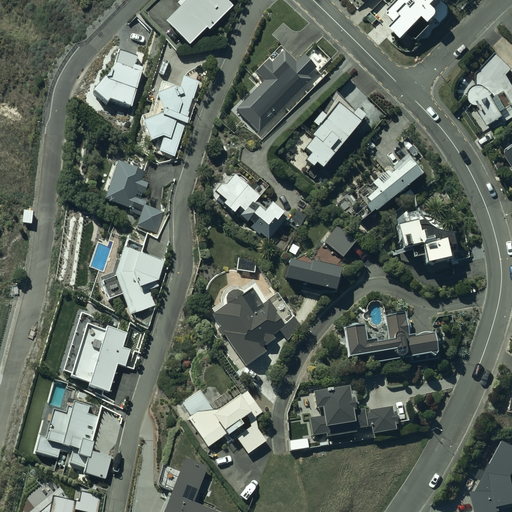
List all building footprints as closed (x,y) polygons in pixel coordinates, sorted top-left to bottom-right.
[(180,8),(164,25),(188,49),(206,30),(208,32),(231,8),(227,4),(231,0),(180,0),(176,4),(180,8)] [(398,0),(387,12),(388,13),(386,15),(395,24),(389,30),(402,42),(407,36),(413,41),(415,40),(416,41),(431,27),(430,26),(436,19),(437,19),(437,18),(437,17),(437,16),(437,15),(437,14),(436,14),(436,13),(431,9),(440,0),(398,0)] [(102,79),(85,107),(97,116),(102,111),(127,116),(128,109),(131,110),(143,69),(135,67),(138,56),(117,52),(113,69),(109,73),(110,75),(104,81),(102,79)] [(263,84),(236,111),(259,134),(310,81),(307,77),(315,69),(302,57),(294,65),(280,52),(269,64),(267,62),(254,75),(263,84)] [(511,71),(497,55),(476,76),(477,89),(476,89),(475,89),(474,90),(473,90),(472,91),(471,91),(471,92),(470,93),(470,94),(469,94),(469,95),(469,96),(469,97),(468,98),(468,99),(469,100),(469,101),(469,102),(469,103),(470,103),(470,104),(471,105),(471,106),(472,106),(473,107),(474,108),(475,108),(476,108),(477,108),(478,108),(479,108),(481,111),(478,113),(488,129),(490,128),(496,130),(501,127),(506,129),(506,124),(511,120),(511,85),(507,78),(511,73),(511,71)] [(157,141),(152,153),(157,155),(157,153),(174,158),(177,149),(180,150),(197,102),(212,67),(207,65),(206,65),(205,65),(204,65),(203,65),(202,65),(201,65),(200,65),(200,66),(199,66),(198,66),(197,66),(196,67),(195,67),(194,68),(193,68),(192,69),(191,69),(191,70),(190,70),(189,71),(188,72),(187,72),(187,73),(186,73),(186,74),(185,75),(184,79),(182,78),(179,88),(161,82),(157,96),(155,97),(156,100),(155,103),(153,102),(148,115),(140,119),(142,124),(140,125),(149,145),(157,141)] [(310,157),(304,164),(312,170),(315,166),(321,171),(335,156),(334,155),(360,126),(358,125),(363,120),(355,112),(349,119),(336,107),(326,118),(321,114),(312,124),(317,129),(309,138),(313,141),(303,151),(310,157)] [(141,181),(144,172),(143,172),(145,164),(128,159),(125,166),(113,162),(102,193),(105,194),(103,203),(129,211),(128,213),(139,216),(135,229),(157,240),(168,215),(145,207),(147,202),(140,199),(142,194),(144,194),(148,183),(141,181)] [(375,212),(376,213),(420,178),(408,164),(389,179),(386,175),(371,187),(376,192),(365,201),(369,206),(364,209),(370,216),(375,212)] [(219,188),(213,195),(225,204),(223,207),(233,215),(234,214),(246,224),(248,222),(252,226),(250,229),(259,236),(260,235),(268,242),(287,220),(270,206),(266,211),(255,202),(259,198),(233,177),(225,188),(219,188)] [(297,211),(286,224),(298,232),(306,217),(297,211)] [(410,251),(412,261),(423,259),(425,268),(448,263),(446,251),(454,249),(451,236),(450,236),(449,236),(448,236),(447,236),(446,236),(445,236),(444,236),(443,235),(442,235),(441,235),(440,235),(439,235),(438,234),(437,234),(436,233),(435,233),(434,232),(433,232),(432,231),(431,231),(430,230),(429,230),(429,229),(428,229),(427,228),(427,227),(426,227),(425,226),(424,225),(423,224),(416,225),(415,220),(406,222),(406,225),(396,226),(401,252),(410,251)] [(336,229),(323,243),(342,259),(355,244),(336,229)] [(96,241),(88,269),(103,273),(113,241),(108,240),(107,244),(96,241)] [(108,304),(120,298),(129,318),(156,305),(150,293),(159,288),(162,263),(140,257),(143,247),(127,243),(124,252),(122,251),(115,275),(99,281),(108,304)] [(288,263),(284,281),(334,294),(340,272),(311,264),(310,268),(288,263)] [(221,336),(222,335),(245,367),(263,355),(259,351),(274,340),(271,337),(285,327),(275,314),(276,313),(268,302),(262,306),(250,290),(242,296),(241,294),(237,293),(231,293),(227,296),(225,300),(225,307),(214,315),(212,312),(208,315),(219,329),(217,330),(221,336)] [(93,311),(78,308),(58,370),(62,371),(62,374),(69,376),(68,380),(87,385),(86,388),(107,395),(116,366),(132,371),(145,331),(128,326),(125,335),(116,332),(120,319),(111,317),(111,318),(93,312),(93,311)] [(343,330),(348,360),(372,356),(373,364),(406,360),(407,364),(436,361),(433,336),(414,339),(413,337),(407,338),(404,315),(384,317),(388,342),(376,344),(376,342),(366,343),(363,327),(343,330)] [(309,419),(312,437),(325,435),(325,439),(355,434),(355,430),(371,428),(372,435),(395,431),(394,426),(397,426),(395,413),(392,413),(391,408),(368,411),(368,414),(364,415),(364,411),(354,412),(352,401),(349,401),(348,390),(312,395),(314,411),(321,411),(322,417),(309,419)] [(199,393),(180,407),(189,419),(187,421),(207,449),(225,436),(227,438),(241,428),(238,423),(246,418),(249,422),(250,428),(235,439),(247,456),(266,443),(256,430),(254,418),(261,414),(246,393),(220,411),(212,412),(199,393)] [(475,479),(481,482),(475,494),(471,494),(474,511),(500,511),(500,509),(511,506),(511,482),(511,479),(511,477),(511,447),(503,442),(486,474),(480,470),(475,479)]
